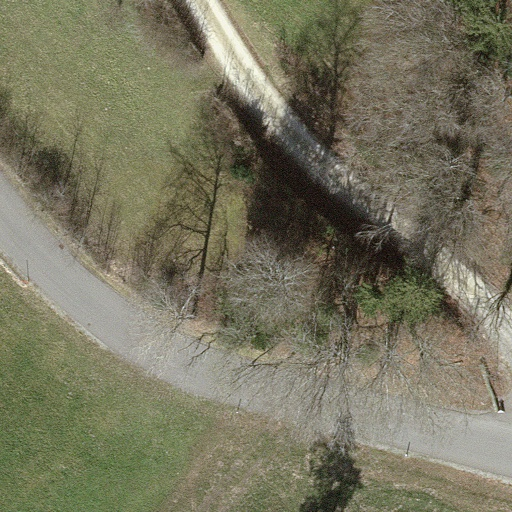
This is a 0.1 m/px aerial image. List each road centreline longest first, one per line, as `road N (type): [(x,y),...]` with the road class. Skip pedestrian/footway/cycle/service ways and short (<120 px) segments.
road 1 (tertiary): [(511,470),(215,390),(108,336),(0,238)]
road 2 (track): [(511,376),(460,282),(315,165),(249,82),(200,0)]
